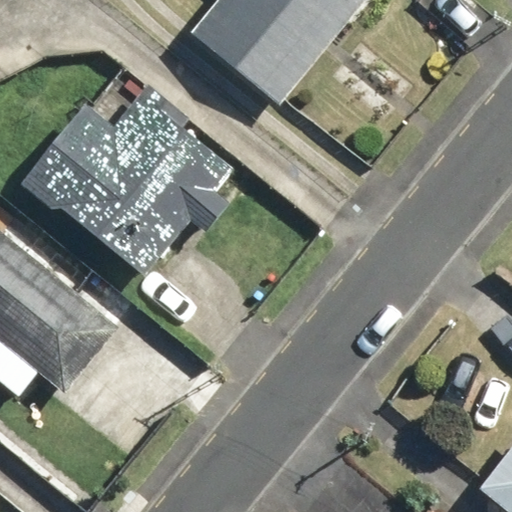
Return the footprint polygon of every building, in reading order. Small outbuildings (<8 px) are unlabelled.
[(221,0),(190,40),(280,112),(371,0),(221,0)] [(487,14),(468,0),(417,0),(414,4),(463,43),(487,14)] [(92,100),(20,189),(143,287),(192,227),(207,239),(232,208),(218,197),(237,173),(185,132),(191,123),(146,87),(118,121),(92,100)] [(348,198),(255,122),(226,157),(319,233),(348,198)] [(118,331),(0,235),(0,389),(16,402),(37,376),(64,398),(118,331)] [(511,511),(511,448),(476,495),(498,511),(511,511)]
